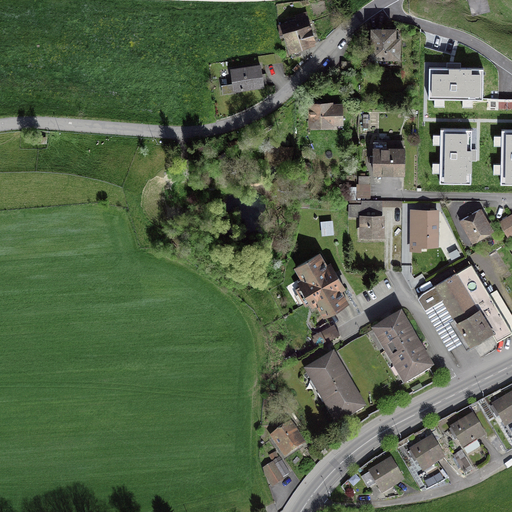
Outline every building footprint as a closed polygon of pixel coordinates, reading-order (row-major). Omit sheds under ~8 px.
[(471,0),(475,15),(490,11),(486,0),(471,0)] [(298,48),(313,44),(313,43),(315,42),(306,12),(296,15),(298,20),(279,26),(281,36),(286,35),(293,57),(300,54),(298,48)] [(395,34),(376,34),(376,58),(395,58),(395,34)] [(357,63),(341,61),(340,69),(356,71),(357,63)] [(447,70),(431,70),(430,99),(481,100),(482,71),(461,71),(461,65),(452,65),(447,65),(447,70)] [(259,67),(233,72),(236,91),(262,87),(259,67)] [(311,125),(341,124),(341,105),(310,105),(311,125)] [(442,183),(469,184),(470,161),(476,161),(476,156),(476,150),(470,150),(470,132),(443,132),(442,183)] [(502,184),(511,183),(511,132),(504,132),(502,184)] [(285,143),(270,143),(270,162),(286,162),(285,143)] [(406,175),(407,153),(377,152),(376,175),(406,175)] [(370,198),(370,184),(357,184),(357,197),(370,198)] [(491,229),(480,209),(461,220),(473,240),(491,229)] [(411,223),(411,249),(420,249),(420,244),(437,245),(437,210),(413,210),(413,222),(411,223)] [(511,215),(500,223),(508,236),(511,233),(511,215)] [(382,235),(382,216),(362,216),(362,235),(382,235)] [(324,315),(347,301),(340,289),(344,286),(330,264),(326,266),(319,254),(296,267),(306,284),(297,289),(305,303),(315,298),(324,315)] [(450,321),(467,350),(493,334),(497,340),(511,332),(471,264),(436,285),(455,318),(450,321)] [(376,331),(407,382),(431,368),(401,316),(376,331)] [(321,331),(327,342),(340,335),(333,324),(321,331)] [(364,408),(333,356),(309,371),(339,422),(364,408)] [(511,394),(494,405),(504,423),(511,418),(511,394)] [(484,435),(473,416),(450,430),(453,435),(456,434),(467,454),(480,446),(476,440),(484,435)] [(284,455),(303,441),(289,421),(270,434),(284,455)] [(444,457),(432,438),(411,450),(422,468),(432,461),(434,463),(444,457)] [(461,451),(454,456),(464,474),(472,469),(461,451)] [(282,476),(288,473),(279,457),(273,460),(282,476)] [(402,479),(391,460),(363,477),(369,487),(376,482),(381,490),(391,483),(392,485),(402,479)] [(282,479),(272,461),(262,467),(272,485),(282,479)]
